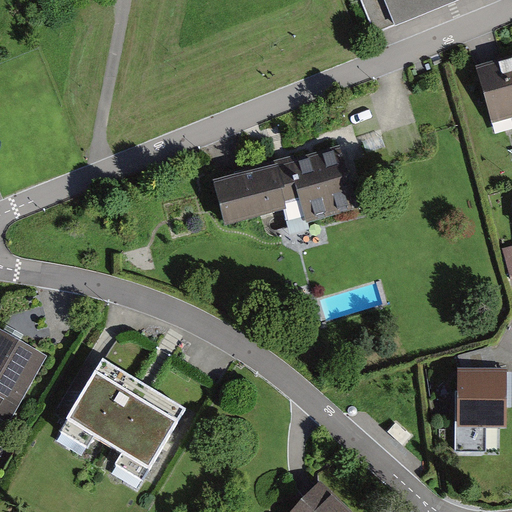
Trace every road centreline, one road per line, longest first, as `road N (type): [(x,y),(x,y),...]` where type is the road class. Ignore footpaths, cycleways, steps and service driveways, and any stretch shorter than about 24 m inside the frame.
road 1 (residential): [(0,216),(511,9)]
road 2 (residential): [(0,266),(159,305),(212,330),(302,394),(430,511)]
